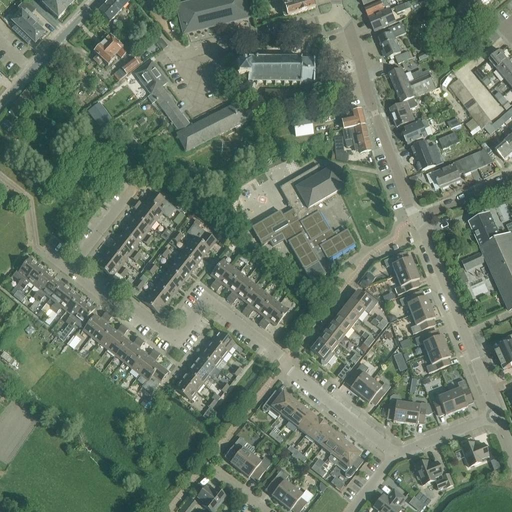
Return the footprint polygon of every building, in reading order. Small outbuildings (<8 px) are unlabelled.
[(58,20),(76,0),(41,0),(39,3),(58,20)] [(109,24),(128,4),(123,0),(109,0),(97,13),(109,24)] [(183,36),(249,19),(244,0),(205,0),(176,7),(183,36)] [(263,0),(262,0),(257,2),(260,11),(267,9),(263,0)] [(287,18),(315,10),(311,0),(281,0),(284,9),(283,9),(282,10),(284,17),(285,18),(287,18)] [(480,11),(470,0),(469,0),(461,8),(470,19),(480,11)] [(470,0),(480,11),(489,3),(486,0),(470,0)] [(21,12),(11,23),(15,27),(11,31),(27,46),(31,42),(35,45),(45,34),(41,30),(44,27),(32,15),(35,11),(25,1),(21,5),(26,10),(23,13),(21,12)] [(387,1),(382,3),(365,10),(369,19),(385,13),(384,10),(390,8),(388,4),(387,1)] [(150,15),(155,11),(148,2),(143,6),(150,15)] [(394,9),(396,15),(406,11),(404,6),(394,9)] [(370,21),(376,34),(396,25),(390,12),(370,21)] [(385,52),(384,53),(386,59),(387,58),(388,61),(395,58),(399,66),(412,61),(409,54),(401,57),(401,55),(395,41),(407,35),(403,25),(389,31),(391,36),(380,41),(385,52)] [(115,59),(117,57),(121,60),(127,53),(122,49),(110,37),(94,54),(97,57),(93,61),(99,66),(103,62),(108,67),(114,60),(113,59),(113,58),(115,59)] [(161,40),(157,44),(163,51),(167,48),(161,40)] [(497,71),(508,61),(500,52),(489,61),(497,71)] [(243,68),(238,68),(238,78),(249,78),(249,85),(254,85),(254,87),(257,87),(257,85),(264,85),(265,87),(267,87),(267,85),(274,85),(274,87),(276,87),(276,85),(282,85),(282,87),(284,87),(284,85),(291,85),(291,87),(293,87),(293,85),(297,85),(297,87),(300,87),(300,85),(313,85),(314,61),(303,61),(304,58),(301,58),(301,60),(295,60),(295,58),(292,58),(292,60),(286,60),(286,58),(283,58),(283,60),(278,60),(278,58),(275,58),(275,60),(268,60),(268,57),(266,57),(266,60),(258,60),(258,57),(255,57),(255,60),(247,59),(247,64),(243,64),(243,68)] [(126,76),(138,66),(133,60),(121,70),(126,76)] [(511,65),(508,61),(497,71),(505,80),(511,73),(511,65)] [(152,63),(135,76),(150,96),(147,99),(152,105),(156,102),(162,110),(180,134),(176,135),(185,154),(244,124),(252,120),(243,102),(238,104),(191,128),(161,88),(167,84),(152,63)] [(430,76),(415,83),(411,73),(405,76),(404,74),(406,73),(404,70),(389,76),(401,105),(436,91),(430,76)] [(475,75),(479,79),(482,83),(487,79),(479,71),(475,75)] [(487,79),(482,83),(486,88),(491,84),(487,79)] [(459,80),(450,87),(482,130),(491,123),(459,80)] [(22,114),(22,113),(34,98),(26,91),(7,113),(16,120),(22,114)] [(264,92),(264,99),(264,105),(300,106),(300,93),(264,92)] [(502,98),(497,102),(502,107),(506,103),(502,98)] [(414,102),(407,104),(390,112),(397,129),(414,122),(409,111),(416,108),(414,102)] [(348,121),(342,123),(343,131),(342,131),(346,149),(354,147),(355,152),(359,151),(360,154),(371,152),(362,111),(350,113),(350,114),(347,114),(346,115),(348,121)] [(457,119),(447,123),(450,131),(454,129),(460,126),(457,119)] [(5,120),(0,125),(0,127),(8,134),(13,127),(5,120)] [(141,120),(137,124),(141,128),(145,125),(141,120)] [(473,121),(466,126),(471,133),(478,128),(473,121)] [(406,133),(403,134),(408,147),(433,137),(426,122),(405,130),(406,133)] [(491,128),(495,132),(500,129),(495,124),(491,128)] [(495,132),(491,128),(486,131),(490,136),(495,132)] [(443,151),(459,144),(463,143),(462,140),(458,142),(455,134),(439,141),(443,151)] [(131,137),(124,142),(128,147),(131,151),(138,146),(135,142),(132,138),(131,137)] [(334,140),(335,152),(336,160),(347,163),(348,155),(344,154),(342,139),(334,140)] [(426,143),(412,149),(421,173),(436,167),(433,158),(439,156),(437,150),(436,150),(432,151),(431,150),(431,149),(429,150),(426,143)] [(511,155),(511,152),(504,143),(495,151),(504,162),(511,155)] [(485,144),(481,147),(488,156),(492,153),(485,144)] [(435,173),(426,177),(430,186),(437,182),(440,190),(461,181),(458,175),(462,173),(464,176),(471,173),(478,170),(486,167),(480,153),(473,156),(465,159),(453,165),(454,167),(436,175),(435,173)] [(252,229),(262,247),(269,243),(273,249),(285,242),(286,245),(288,244),(311,284),(325,276),(319,265),(327,261),(328,261),(353,246),(355,246),(347,232),(340,236),(338,232),(333,234),(330,230),(328,231),(318,213),(317,214),(314,207),(339,192),(345,189),(336,174),(332,167),(322,173),(318,166),(279,189),(292,211),(282,217),(280,213),(252,229)] [(153,194),(147,202),(162,214),(162,215),(168,219),(175,211),(153,194)] [(131,208),(136,212),(141,205),(136,202),(131,208)] [(156,222),(162,215),(162,214),(147,202),(140,210),(156,222)] [(134,218),(150,230),(156,222),(140,210),(134,218)] [(179,213),(172,223),(177,226),(184,217),(179,213)] [(509,313),(511,311),(511,239),(511,236),(501,240),(490,215),(469,225),(483,254),(462,264),(465,272),(486,262),(509,313)] [(134,218),(128,226),(143,238),(150,244),(153,241),(146,235),(150,230),(134,218)] [(187,234),(193,239),(209,251),(216,242),(198,229),(201,225),(197,222),(194,226),(194,225),(187,234)] [(137,246),(141,242),(143,238),(128,226),(122,234),(137,246)] [(160,239),(165,242),(171,234),(166,230),(160,239)] [(122,234),(115,242),(131,254),(138,260),(140,257),(133,251),(137,246),(122,234)] [(187,247),(203,259),(209,251),(193,239),(187,247)] [(115,242),(109,250),(124,262),(128,258),(135,263),(138,260),(131,254),(115,242)] [(203,259),(187,247),(181,255),(196,267),(203,259)] [(103,258),(125,276),(127,273),(121,267),(124,262),(109,250),(103,258)] [(396,278),(414,270),(410,259),(407,260),(404,254),(383,262),(386,269),(392,267),(396,278)] [(196,267),(181,255),(175,263),(190,275),(196,267)] [(96,267),(118,284),(125,276),(103,258),(96,267)] [(19,290),(20,288),(38,266),(29,259),(18,274),(16,273),(12,277),(19,283),(16,288),(19,290)] [(219,283),(231,268),(223,261),(210,277),(219,283)] [(190,275),(175,263),(168,271),(184,283),(190,275)] [(38,266),(20,288),(23,291),(29,283),(34,287),(46,272),(38,266)] [(231,268),(219,283),(227,290),(239,274),(231,268)] [(414,270),(396,278),(400,288),(394,290),(397,297),(418,289),(416,283),(419,281),(414,270)] [(184,283),(168,271),(162,279),(177,291),(184,283)] [(46,272),(34,287),(39,291),(33,298),(37,301),(54,278),(46,272)] [(239,274),(227,290),(235,296),(247,280),(239,274)] [(366,276),(361,283),(368,289),(373,282),(366,276)] [(54,278),(37,301),(40,303),(45,296),(50,300),(62,285),(54,278)] [(129,279),(125,283),(129,287),(133,282),(129,279)] [(177,291),(162,279),(156,287),(171,299),(177,291)] [(247,280),(235,296),(243,302),(255,287),(247,280)] [(50,300),(55,304),(49,311),(52,314),(70,291),(62,285),(50,300)] [(171,299),(156,287),(149,295),(165,307),(171,299)] [(255,287),(243,302),(251,309),(263,293),(255,287)] [(61,309),(66,313),(78,297),(70,291),(52,314),(55,316),(61,309)] [(350,301),(364,312),(368,315),(378,304),(364,293),(362,296),(357,292),(350,301)] [(251,309),(259,315),(271,299),(263,293),(251,309)] [(411,317),(430,309),(425,298),(422,299),(420,293),(399,302),(402,308),(407,306),(411,317)] [(165,307),(149,295),(143,303),(158,315),(165,307)] [(65,323),(68,326),(67,328),(86,304),(78,297),(66,313),(71,316),(65,323)] [(279,306),(271,299),(259,315),(267,321),(279,306)] [(344,309),(358,321),(364,312),(350,301),(344,309)] [(70,330),(71,328),(71,329),(74,325),(80,329),(95,310),(86,304),(67,328),(70,330)] [(279,306),(267,321),(276,328),(288,312),(279,306)] [(337,318),(351,329),(358,321),(344,309),(337,318)] [(430,309),(411,317),(416,327),(410,329),(413,336),(434,328),(431,322),(434,320),(430,309)] [(91,338),(103,323),(95,316),(83,332),(91,338)] [(330,327),(344,338),(351,329),(337,318),(330,327)] [(379,324),(385,328),(388,324),(382,320),(379,324)] [(99,345),(111,329),(103,323),(91,338),(99,345)] [(385,328),(379,324),(376,328),(381,332),(385,328)] [(323,335),(337,346),(344,338),(330,327),(323,335)] [(107,351),(119,336),(111,329),(99,345),(107,351)] [(427,356),(445,348),(441,337),(438,338),(436,332),(414,341),(417,347),(423,345),(427,356)] [(212,341),(228,354),(232,349),(239,354),(241,351),(219,333),(212,341)] [(331,354),(337,346),(323,335),(317,344),(331,355),(331,354)] [(74,336),(68,345),(75,349),(80,340),(74,336)] [(115,357),(127,342),(119,336),(107,351),(115,357)] [(498,361),(499,361),(502,360),(511,355),(511,336),(503,340),(505,346),(498,349),(495,351),(497,356),(496,356),(498,361)] [(228,354),(212,341),(206,349),(222,362),(228,354)] [(371,345),(366,341),(363,345),(368,349),(371,345)] [(123,363),(135,348),(127,342),(115,357),(116,358),(112,362),(120,367),(123,363)] [(327,365),(333,357),(334,357),(331,355),(317,344),(310,352),(321,361),(320,363),(321,365),(322,366),(323,367),(325,366),(327,365)] [(131,370),(143,354),(135,348),(123,363),(131,370)] [(445,348),(427,356),(431,366),(425,368),(428,375),(449,367),(447,361),(450,359),(445,348)] [(222,362),(206,349),(200,358),(215,370),(222,362)] [(139,376),(151,361),(143,354),(131,370),(139,376)] [(353,358),(358,362),(361,358),(356,354),(353,358)] [(9,373),(15,366),(5,358),(1,355),(0,356),(0,364),(0,365),(9,373)] [(400,355),(394,357),(397,365),(403,362),(400,355)] [(511,355),(502,360),(499,361),(498,361),(501,367),(502,366),(504,371),(506,370),(511,367),(511,355)] [(215,370),(200,358),(193,366),(209,378),(215,370)] [(358,362),(353,358),(349,362),(355,366),(358,362)] [(151,361),(139,376),(147,382),(142,388),(143,388),(159,367),(151,361)] [(209,378),(193,366),(187,374),(203,386),(209,378)] [(168,374),(159,367),(143,388),(151,395),(168,374)] [(346,367),(337,377),(342,382),(351,371),(346,367)] [(359,397),(372,382),(362,374),(360,377),(355,373),(347,383),(352,387),(350,390),(359,397)] [(203,386),(187,374),(181,382),(196,394),(203,386)] [(196,394),(181,382),(174,390),(190,402),(196,394)] [(372,382),(359,397),(369,405),(371,402),(376,406),(390,389),(384,384),(381,389),(372,382)] [(449,394),(456,413),(467,409),(466,405),(472,403),(464,382),(457,385),(459,390),(449,394)] [(277,420),(280,416),(292,401),(287,397),(287,396),(285,394),(284,395),(283,393),(280,397),(275,393),(262,408),(263,408),(262,410),(262,411),(263,413),(265,414),(267,414),(268,413),(277,420)] [(456,413),(449,394),(438,399),(439,402),(433,404),(438,417),(444,414),(445,417),(456,413)] [(393,424),(407,426),(409,406),(400,404),(401,401),(398,397),(393,396),(390,399),(389,406),(388,406),(387,419),(393,420),(393,424)] [(288,423),(300,408),(296,404),(296,403),(294,401),(293,401),(292,401),(280,416),(288,423)] [(409,406),(407,426),(416,427),(417,424),(423,425),(425,416),(428,417),(433,415),(428,405),(427,405),(421,405),(419,407),(409,406)] [(300,408),(288,423),(297,429),(309,414),(304,411),(304,409),(302,408),(301,408),(300,408)] [(305,436),(317,421),(313,417),(313,416),(311,415),(310,415),(309,414),(297,429),(305,436)] [(317,421),(305,436),(314,443),(326,428),(327,427),(326,427),(326,425),(324,424),(323,424),(318,420),(317,421)] [(326,428),(314,443),(323,450),(335,435),(334,434),(333,433),(332,431),(331,431),(326,428)] [(274,441),(277,437),(272,433),(268,437),(274,441)] [(335,435),(323,450),(331,456),(343,441),(342,441),(342,440),(340,438),(339,438),(335,435)] [(277,437),(274,441),(279,445),(282,441),(277,437)] [(239,472),(252,457),(243,449),(246,445),(239,439),(225,457),(232,462),(230,465),(239,472)] [(343,441),(331,456),(328,460),(328,462),(334,467),(336,466),(351,448),(351,447),(350,446),(349,445),(347,445),(343,441)] [(462,449),(460,449),(468,469),(481,464),(480,461),(491,457),(486,444),(475,448),(474,444),(468,446),(467,446),(463,447),(462,449)] [(356,452),(351,448),(336,466),(345,474),(345,475),(345,477),(346,479),(347,479),(349,479),(351,478),(363,463),(358,459),(361,455),(359,454),(359,453),(357,452),(356,452)] [(294,450),(291,454),(292,455),(291,457),(296,462),(298,460),(299,461),(303,457),(294,450)] [(252,457),(239,472),(249,480),(251,477),(257,482),(271,465),(264,459),(261,464),(252,457)] [(429,466),(427,463),(421,465),(420,464),(416,466),(416,467),(414,468),(422,487),(435,482),(434,479),(442,476),(436,463),(429,466)] [(316,475),(319,471),(314,466),(311,470),(316,475)] [(319,471),(316,475),(322,479),(325,475),(319,471)] [(281,505),(293,489),(284,482),(288,478),(281,472),(267,490),(273,495),(271,498),(281,505)] [(446,490),(453,487),(448,476),(442,478),(443,481),(435,484),(438,491),(445,487),(446,490)] [(334,478),(331,485),(342,490),(345,483),(334,478)] [(221,494),(220,494),(215,490),(212,493),(206,488),(197,499),(204,504),(202,506),(208,511),(215,511),(226,499),(224,497),(224,496),(221,494)] [(293,489),(281,505),(289,511),(290,511),(292,510),(294,511),(301,511),(313,497),(306,492),(302,497),(293,489)] [(400,511),(401,511),(397,509),(404,500),(393,491),(386,500),(383,497),(373,508),(377,511),(400,511)] [(405,510),(409,511),(416,511),(422,504),(413,498),(405,510)]
